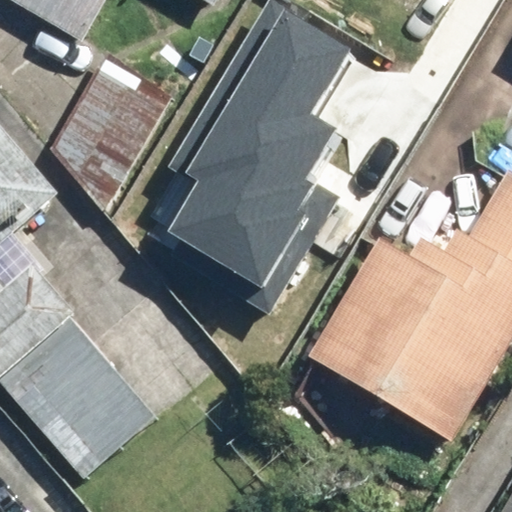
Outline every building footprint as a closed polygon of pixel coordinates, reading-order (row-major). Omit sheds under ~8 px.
[(193,0),(221,15),(229,0),(12,0),(85,43),(110,0),(193,0)] [(201,183),(172,231),(278,294),(336,196),(305,178),(335,128),(312,114),(351,49),(273,3),(176,168),(201,183)] [(175,107),(115,59),(59,153),(110,216),(175,107)] [(431,119),(383,90),(348,149),(396,178),(431,119)] [(0,386),(89,486),(161,421),(81,331),(88,324),(40,271),(15,293),(0,276),(0,256),(66,198),(0,123),(0,386)] [(416,264),(383,244),(314,363),(461,448),(511,360),(511,175),(478,235),(468,229),(459,245),(435,231),(416,264)]
